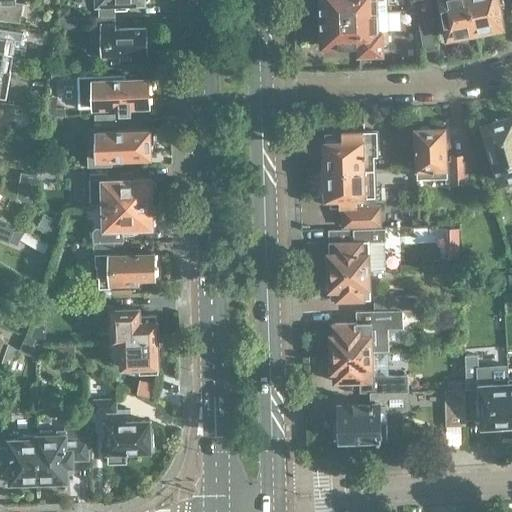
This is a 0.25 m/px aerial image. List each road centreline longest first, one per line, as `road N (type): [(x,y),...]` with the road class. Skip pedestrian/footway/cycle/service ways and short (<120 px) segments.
road 1 (primary): [(201,0),(211,508)]
road 2 (primary): [(274,499),(262,86)]
road 3 (residential): [(262,86),(463,82),(511,62)]
road 4 (residential): [(274,499),(511,482)]
